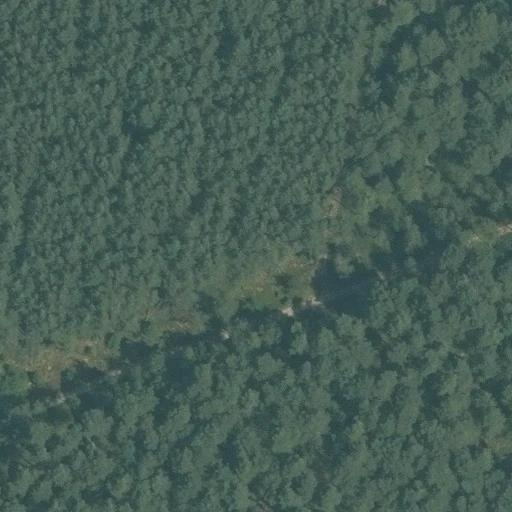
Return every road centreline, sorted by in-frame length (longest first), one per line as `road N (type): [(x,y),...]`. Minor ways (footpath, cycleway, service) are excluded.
road 1 (track): [(0,432),(511,225)]
road 2 (track): [(373,0),(304,309)]
